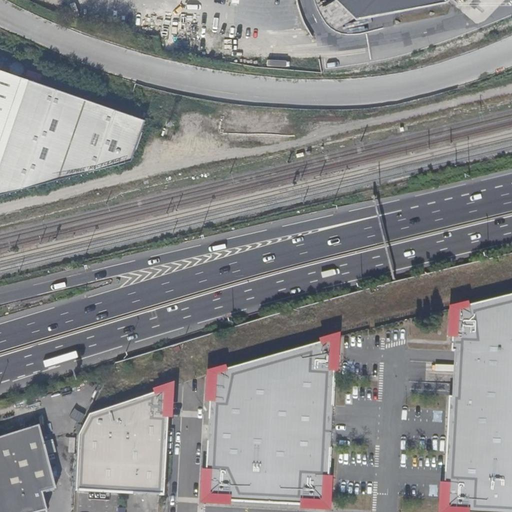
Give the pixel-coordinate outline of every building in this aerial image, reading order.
[(0,153),(25,83),(0,74),(0,153)] [(25,83),(0,153),(0,196),(129,165),(143,124),(25,83)] [(511,511),(511,300),(458,313),(447,511),(511,511)] [(337,343),(216,378),(209,503),(327,510),(337,343)] [(88,421),(76,433),(73,495),(161,499),(165,417),(162,417),(164,394),(88,421)] [(37,430),(0,439),(0,511),(46,511),(43,496),(52,494),(37,430)]
